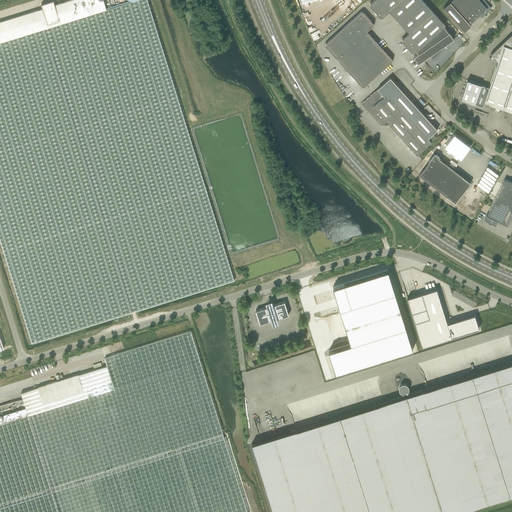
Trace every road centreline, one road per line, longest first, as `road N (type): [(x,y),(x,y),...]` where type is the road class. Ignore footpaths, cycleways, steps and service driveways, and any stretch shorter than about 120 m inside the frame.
road 1 (unclassified): [(511,302),(412,255),(387,252),(25,361)]
road 2 (secondary): [(511,277),(451,247),(370,180),(311,108),(273,38)]
road 3 (track): [(226,0),(248,51),(301,132),(389,222),(387,252)]
road 4 (unclassified): [(511,159),(435,100),(439,81),(511,3)]
